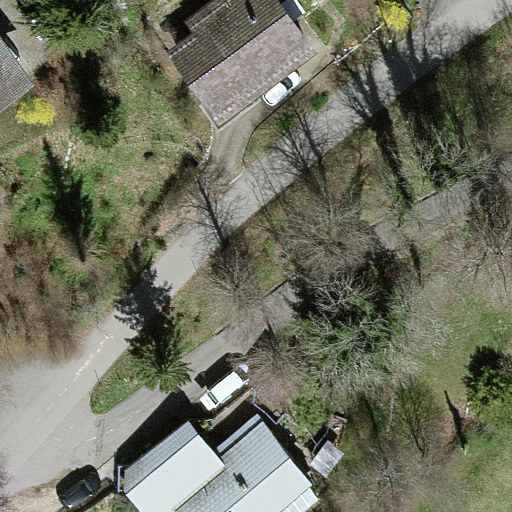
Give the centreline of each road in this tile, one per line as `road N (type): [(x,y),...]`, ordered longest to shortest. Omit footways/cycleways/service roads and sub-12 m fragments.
road 1 (residential): [(511,13),(273,203),(33,463)]
road 2 (residential): [(511,203),(238,395),(85,460),(33,463)]
